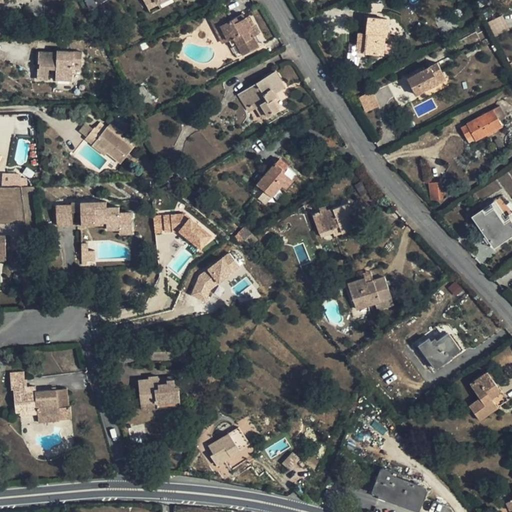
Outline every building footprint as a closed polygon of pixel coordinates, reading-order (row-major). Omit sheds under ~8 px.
[(90,9),(106,0),(86,0),(85,1),(90,9)] [(156,0),(155,0),(146,5),(152,15),(161,9),(159,5),(158,2),(156,0)] [(210,19),(215,29),(222,25),(230,21),(224,11),(210,19)] [(222,25),(229,40),(234,37),(243,54),(260,46),(255,36),(259,33),(250,15),(246,17),(239,21),(237,17),(230,21),(222,25)] [(359,32),(358,44),(357,52),(370,53),(384,54),(386,34),(388,35),(389,25),(387,26),(387,18),(368,16),(367,33),(359,32)] [(504,16),(489,20),(493,35),(508,31),(504,16)] [(222,25),(215,29),(222,43),(229,40),(222,25)] [(74,68),(75,51),(59,50),(58,52),(40,51),(39,62),(41,62),(41,67),(39,67),(39,79),(50,79),(50,69),(58,69),(57,80),(73,80),(74,68)] [(75,51),(74,68),(82,69),(83,51),(75,51)] [(357,52),(349,51),(348,62),(369,65),(370,53),(357,52)] [(408,78),(416,95),(446,79),(438,63),(408,78)] [(239,94),(245,104),(251,100),(256,108),(261,104),(268,116),(280,109),(273,99),(277,96),(275,92),(285,86),(276,71),(239,94)] [(373,92),(359,98),(365,112),(379,107),(373,92)] [(249,112),(256,108),(251,100),(245,104),(249,112)] [(261,104),(256,108),(263,119),(268,116),(261,104)] [(461,127),(469,143),(503,126),(500,119),(504,117),(505,115),(500,105),(494,109),(461,127)] [(103,132),(107,127),(101,122),(96,127),(103,132)] [(108,126),(121,136),(124,132),(111,122),(108,126)] [(103,132),(96,127),(95,126),(86,138),(93,144),(95,142),(108,153),(121,163),(134,147),(121,136),(108,126),(108,125),(107,127),(103,132)] [(95,142),(93,144),(92,146),(105,156),(108,153),(95,142)] [(276,162),(286,171),(290,166),(280,157),(276,162)] [(287,189),(293,180),(285,173),(286,171),(276,162),(258,184),(273,197),(282,185),(287,189)] [(285,173),(293,180),(299,173),(290,166),(286,171),(285,173)] [(15,186),(15,173),(3,173),(2,186),(15,186)] [(177,188),(186,183),(181,175),(172,180),(177,188)] [(429,184),(431,201),(443,199),(442,181),(429,184)] [(57,205),(57,225),(73,225),(73,211),(82,211),(82,225),(96,225),(96,222),(107,221),(108,229),(120,229),(120,234),(133,233),(132,212),(120,212),(120,206),(108,207),(107,201),(72,202),(72,204),(57,205)] [(313,213),(320,232),(333,228),(335,232),(336,235),(355,228),(349,213),(352,212),(348,203),(335,208),(334,207),(327,209),(321,212),(319,212),(319,211),(313,213)] [(495,246),(511,234),(511,218),(505,222),(494,207),(486,213),(484,209),(474,216),(495,246)] [(153,216),(156,235),(189,231),(190,248),(215,245),(212,226),(189,229),(187,212),(153,216)] [(245,227),(239,233),(245,240),(252,234),(245,227)] [(333,228),(320,232),(322,237),(335,232),(333,228)] [(245,240),(239,233),(236,235),(243,242),(245,240)] [(257,239),(252,234),(245,240),(250,245),(257,239)] [(234,238),(240,244),(243,242),(236,235),(234,238)] [(82,260),(87,260),(96,260),(96,250),(89,250),(82,250),(82,260)] [(199,300),(241,269),(230,254),(188,285),(199,300)] [(374,279),(385,275),(383,268),(371,271),(374,279)] [(374,279),(371,271),(364,274),(365,277),(348,283),(356,309),(375,303),(392,297),(385,275),(374,279)] [(392,297),(375,303),(378,311),(395,306),(392,297)] [(434,345),(431,341),(429,338),(419,345),(436,368),(451,357),(449,354),(457,348),(448,335),(438,342),(434,345)] [(470,405),(480,420),(508,399),(502,391),(501,391),(487,371),(470,383),(480,398),(470,405)] [(17,380),(11,380),(12,389),(14,389),(16,412),(21,412),(21,415),(38,413),(39,416),(59,413),(58,408),(70,406),(68,388),(57,388),(37,390),(28,391),(28,385),(27,379),(26,380),(26,375),(17,376),(17,380)] [(139,379),(141,402),(157,400),(157,402),(181,399),(179,386),(182,385),(181,377),(174,378),(168,379),(168,382),(159,383),(159,376),(159,375),(149,376),(149,378),(139,379)] [(157,400),(141,402),(142,409),(158,407),(157,402),(157,400)] [(70,406),(58,408),(59,413),(60,421),(73,420),(72,406),(70,406)] [(216,415),(210,412),(207,420),(212,422),(216,415)] [(59,413),(39,416),(40,424),(60,421),(59,413)] [(217,464),(240,449),(229,433),(210,445),(214,453),(211,454),(217,464)] [(292,453),(283,463),(290,469),(299,459),(292,453)] [(426,490),(426,489),(425,488),(425,487),(425,486),(424,486),(423,486),(422,485),(396,476),(397,471),(394,470),(386,467),(384,467),(383,467),(381,468),(380,469),(380,470),(372,492),(379,494),(379,495),(418,509),(425,491),(426,490)]
